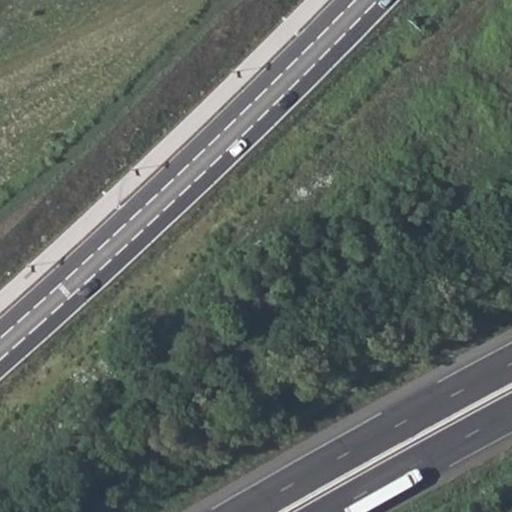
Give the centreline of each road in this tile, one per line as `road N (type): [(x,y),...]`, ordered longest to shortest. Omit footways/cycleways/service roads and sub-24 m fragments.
road 1 (secondary): [(0,347),(191,180),(370,0)]
road 2 (secondary): [(342,0),(0,326)]
road 3 (motorway): [(511,364),(245,511)]
road 4 (motorway): [(330,511),(511,413)]
